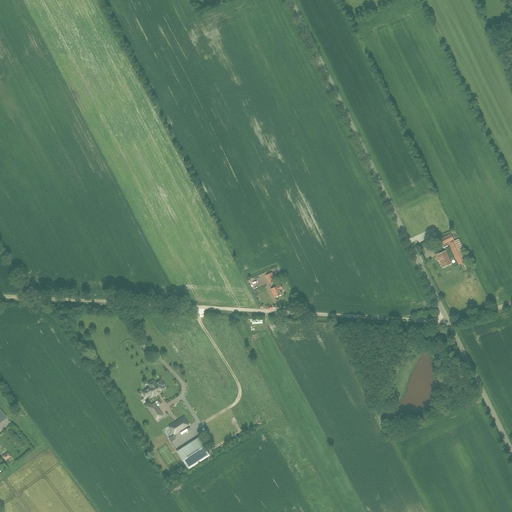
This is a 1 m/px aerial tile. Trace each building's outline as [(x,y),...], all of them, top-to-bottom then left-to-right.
[(454,240),(456,239),(453,234),(452,234),(451,234),(436,241),(439,247),(454,240)] [(460,264),(463,263),(469,261),(459,239),(450,243),(460,264)] [(443,268),(452,263),(446,251),(437,255),(443,268)] [(270,284),(276,281),(272,273),(266,276),(270,284)] [(280,290),(282,289),(281,285),(271,289),(275,298),(282,294),(280,290)] [(151,397),(156,394),(156,395),(160,392),(159,391),(164,389),(162,386),(163,386),(160,381),(156,384),(153,381),(148,384),(150,387),(142,393),(145,397),(150,394),(151,397)] [(162,416),(156,407),(154,404),(149,407),(156,420),(162,416)] [(188,425),(184,418),(170,427),(174,434),(188,425)] [(177,451),(188,469),(209,455),(198,438),(177,451)] [(8,452),(3,455),(7,461),(12,457),(8,452)]
